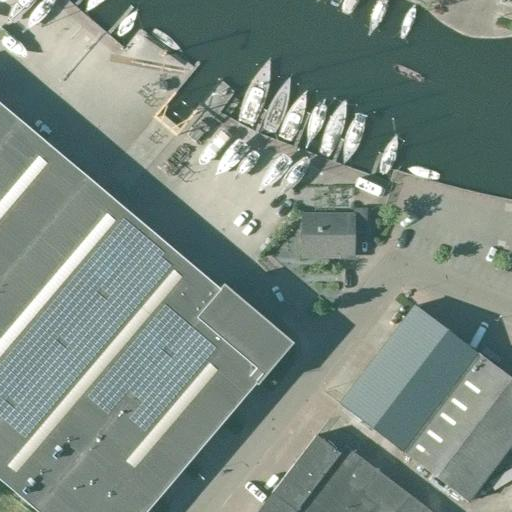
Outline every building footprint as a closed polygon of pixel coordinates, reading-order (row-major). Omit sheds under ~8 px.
[(0,482),(35,511),(149,511),(251,392),(184,336),(221,293),(0,105),(0,482)] [(367,236),(367,211),(353,211),(353,217),(303,216),(302,259),(354,260),(354,236),(367,236)] [(224,290),(221,293),(184,336),(251,392),(290,346),(224,290)] [(404,454),(478,357),(414,308),(340,406),(404,454)] [(404,454),(419,466),(468,503),(511,445),(511,383),(478,357),(404,454)] [(428,511),(346,448),(340,455),(316,437),(258,511),(428,511)]
